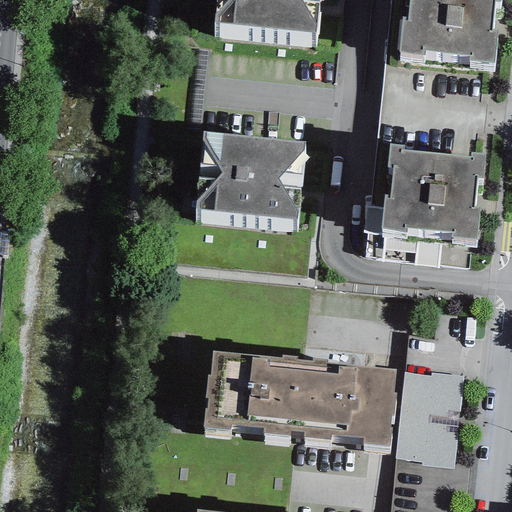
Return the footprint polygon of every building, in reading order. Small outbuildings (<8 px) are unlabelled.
[(319,0),(215,0),(214,17),(317,26),(319,0)] [(410,0),(408,17),(402,16),(399,50),(424,53),(424,48),(469,53),(469,57),(494,59),(498,26),(492,26),(494,0),(410,0)] [(305,138),(203,127),(195,205),(297,216),(305,138)] [(403,141),(390,141),(387,164),(393,164),(390,193),(384,193),(381,226),(406,229),(406,224),(452,229),(451,233),(476,236),(480,203),(474,202),(477,174),(482,174),(485,149),(470,148),(470,153),(403,146),(403,141)] [(256,349),(211,344),(203,421),(228,424),(229,418),(262,422),(262,426),(288,429),(289,424),(297,424),(303,366),(267,362),(267,353),(256,352),(256,349)] [(337,369),(303,366),(297,424),(302,424),(301,432),(330,435),(330,429),(363,432),(363,438),(388,441),(395,364),(356,361),(355,363),(338,361),(337,369)] [(432,376),(405,373),(396,458),(422,461),(422,464),(454,468),(464,375),(432,372),(432,376)]
